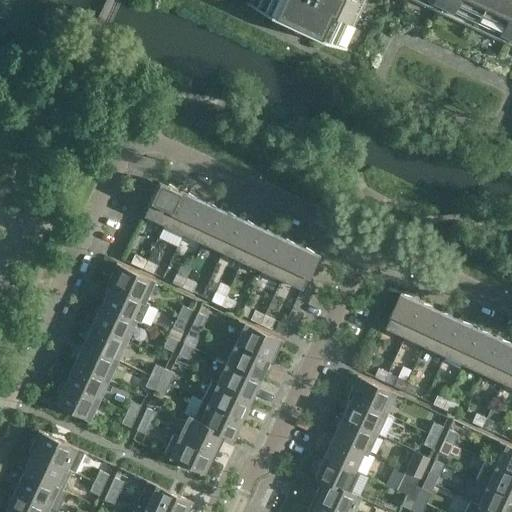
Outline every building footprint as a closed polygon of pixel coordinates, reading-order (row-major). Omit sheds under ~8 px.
[(248,2),(247,4),(291,24),(291,27),(297,29),(299,28),(343,48),(344,46),(343,46),(364,0),(414,0),(421,3),(420,3),(421,3),(440,16),(458,20),(457,20),(458,20),(473,27),(474,27),(488,34),(489,34),(511,44),(511,0),(249,0),(249,2),(248,2)] [(163,224),(179,190),(158,181),(143,214),(163,224)] [(183,233),(199,200),(179,190),(163,224),(183,233)] [(203,242),(218,209),(199,200),(183,233),(203,242)] [(222,251),(238,218),(218,209),(203,242),(222,251)] [(242,260),(257,227),(238,218),(222,251),(242,260)] [(261,269),(277,236),(257,227),(242,260),(261,269)] [(281,279),(297,245),(277,236),(261,269),(281,279)] [(317,255),(304,249),(297,245),(281,279),(301,288),(317,255)] [(142,267),(146,259),(134,253),(130,262),(142,267)] [(157,264),(146,259),(142,267),(153,273),(157,264)] [(106,284),(109,286),(110,284),(140,298),(139,300),(143,301),(153,280),(116,262),(106,284)] [(182,286),(186,278),(176,273),(172,282),(182,286)] [(196,282),(186,278),(182,286),(192,291),(196,282)] [(110,284),(109,286),(101,304),(131,318),(139,300),(140,298),(110,284)] [(221,305),(225,296),(215,291),(211,300),(221,305)] [(405,336),(420,303),(400,293),(384,327),(405,336)] [(235,301),(225,296),(221,305),(231,309),(235,301)] [(424,345),(440,312),(420,303),(405,336),(424,345)] [(131,318),(101,304),(92,323),(122,337),(131,318)] [(187,319),(192,309),(182,304),(177,315),(187,319)] [(260,323),(264,314),(254,310),(250,318),(260,323)] [(197,312),(192,322),(202,327),(207,316),(197,312)] [(444,354),(459,321),(440,312),(424,345),(444,354)] [(274,319),(264,314),(260,323),(270,328),(274,319)] [(182,330),(187,319),(177,315),(172,325),(182,330)] [(463,363),(479,330),(459,321),(444,354),(463,363)] [(197,337),(202,327),(192,322),(188,332),(197,337)] [(245,322),(244,323),(235,343),(269,358),(268,360),(272,361),(282,339),(245,322)] [(122,337),(92,323),(83,343),(116,359),(125,340),(121,339),(122,337)] [(483,373),(498,339),(479,330),(463,363),(483,373)] [(162,346),(172,351),(177,340),(168,335),(162,346)] [(502,382),(511,360),(511,345),(498,339),(483,373),(502,382)] [(193,347),(183,342),(178,353),(188,358),(193,347)] [(116,359),(83,343),(74,362),(107,378),(116,359)] [(260,377),(268,360),(269,358),(235,343),(226,361),(260,377)] [(511,386),(511,360),(502,382),(511,386)] [(160,378),(165,366),(156,361),(150,373),(160,378)] [(251,397),(260,377),(226,361),(217,381),(251,397)] [(74,362),(65,381),(65,382),(98,398),(107,378),(74,362)] [(175,370),(165,366),(160,378),(169,382),(175,370)] [(378,367),(374,376),(384,380),(388,372),(378,367)] [(154,390),(160,378),(150,373),(144,385),(154,390)] [(347,396),(350,398),(351,397),(385,412),(394,392),(357,374),(347,396)] [(403,389),(407,381),(397,376),(393,385),(403,389)] [(164,394),(169,382),(160,378),(154,390),(164,394)] [(88,418),(98,398),(65,382),(65,381),(61,379),(51,401),(88,418)] [(242,416),(251,397),(217,381),(208,400),(242,416)] [(418,386),(407,381),(403,389),(414,394),(418,386)] [(443,408),(447,399),(436,394),(432,403),(443,408)] [(232,438),(242,416),(208,400),(203,397),(194,417),(193,418),(225,433),(224,435),(232,438)] [(384,413),(385,412),(351,397),(350,398),(342,416),(376,432),(375,433),(385,437),(393,417),(384,413)] [(457,404),(447,399),(443,408),(453,412),(457,404)] [(131,400),(126,411),(135,415),(141,404),(131,400)] [(146,407),(141,418),(151,422),(156,411),(146,407)] [(130,426),(135,415),(126,411),(121,422),(130,426)] [(437,412),(428,432),(437,437),(447,416),(437,412)] [(482,426),(486,417),(476,413),(472,421),(482,426)] [(216,452),(224,435),(225,433),(193,418),(194,417),(188,414),(179,435),(216,452)] [(375,433),(376,432),(342,416),(333,436),(363,450),(362,451),(366,453),(375,433)] [(496,422),(486,417),(482,426),(492,431),(496,422)] [(146,433),(151,422),(141,418),(136,429),(146,433)] [(458,433),(448,428),(443,439),(453,444),(458,433)] [(66,467),(75,447),(38,429),(28,451),(32,453),(32,452),(66,467)] [(206,473),(216,452),(179,435),(173,432),(163,453),(206,473)] [(432,448),(437,437),(428,432),(423,443),(432,448)] [(366,453),(362,451),(363,450),(333,436),(324,455),(354,469),(354,468),(358,470),(357,471),(365,475),(374,457),(366,453)] [(448,455),(453,444),(443,439),(438,450),(448,455)] [(511,446),(505,444),(496,464),(511,471),(511,446)] [(65,468),(66,467),(32,452),(32,453),(23,471),(64,490),(64,489),(61,487),(69,470),(65,468)] [(413,463),(423,468),(428,456),(419,452),(413,463)] [(358,470),(354,468),(354,469),(324,455),(314,476),(321,480),(322,478),(348,491),(349,489),(357,471),(358,470)] [(444,464),(434,459),(429,470),(438,475),(444,464)] [(511,495),(511,471),(496,464),(487,484),(511,495)] [(98,469),(94,479),(103,484),(108,474),(98,469)] [(64,490),(23,471),(14,491),(55,510),(64,490)] [(114,476),(109,487),(119,491),(123,481),(114,476)] [(351,511),(360,494),(349,489),(348,491),(322,478),(321,480),(313,498),(343,511),(351,511)] [(98,494),(103,484),(94,479),(89,490),(98,494)] [(188,511),(193,502),(147,480),(137,501),(146,505),(161,511),(188,511)] [(416,498),(421,487),(411,482),(406,494),(416,498)] [(481,505),(495,511),(511,511),(511,495),(487,484),(477,504),(481,506),(481,505)] [(114,502),(119,491),(109,487),(104,497),(114,502)] [(431,492),(421,487),(416,498),(425,503),(431,492)] [(53,511),(55,510),(14,491),(5,510),(8,511),(53,511)] [(410,509),(416,498),(406,494),(401,505),(410,509)] [(343,511),(313,498),(305,511),(343,511)] [(416,511),(421,511),(425,503),(416,498),(410,509),(416,511)]
